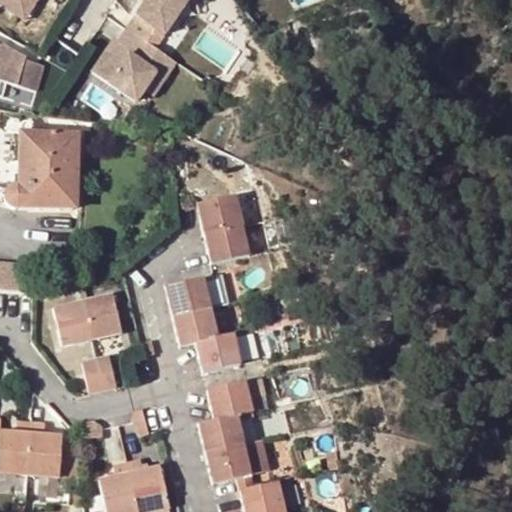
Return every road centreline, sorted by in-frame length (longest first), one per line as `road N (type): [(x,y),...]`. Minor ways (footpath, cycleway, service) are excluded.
road 1 (unknown): [(155,395),(131,275)]
road 2 (unknown): [(155,395),(191,511)]
